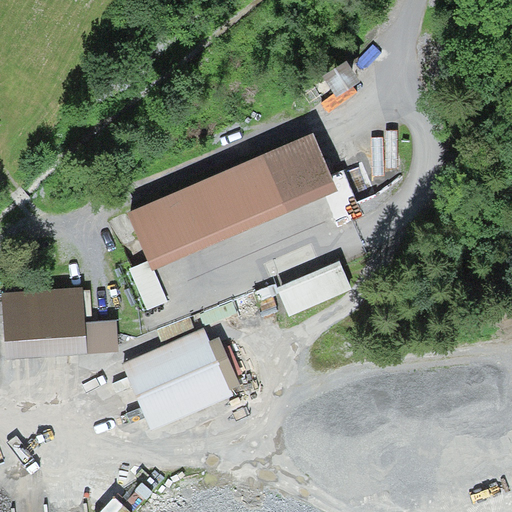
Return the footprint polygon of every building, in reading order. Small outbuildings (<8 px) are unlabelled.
[(343,66),(318,82),(327,96),(352,79),(343,66)] [(260,159),(129,215),(139,238),(122,245),(149,309),(168,301),(150,259),(332,181),(313,136),(263,157),(262,154),(259,155),(260,159)] [(280,290),(291,315),(349,289),(339,265),(280,290)] [(270,285),(253,292),(257,302),(274,295),(270,285)] [(81,347),(80,326),(77,292),(6,297),(10,352),(81,347)] [(110,324),(80,326),(81,347),(81,350),(112,348),(111,345),(115,346),(118,334),(110,332),(110,324)] [(221,382),(232,377),(218,344),(207,349),(204,343),(132,375),(150,415),(194,396),(199,408),(227,395),(221,382)]
